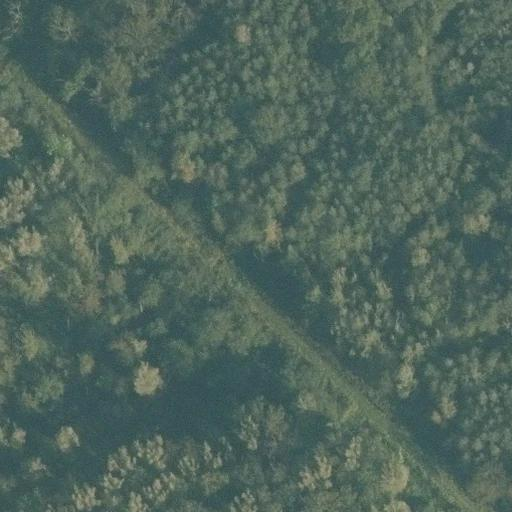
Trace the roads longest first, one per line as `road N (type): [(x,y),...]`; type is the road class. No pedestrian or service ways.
road 1 (track): [(0,57),(474,511)]
road 2 (track): [(87,141),(177,0)]
